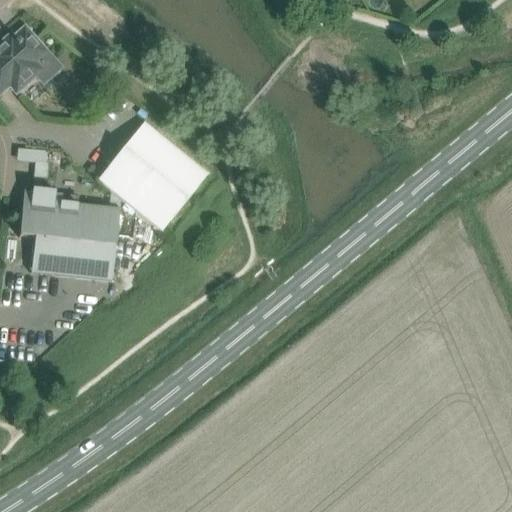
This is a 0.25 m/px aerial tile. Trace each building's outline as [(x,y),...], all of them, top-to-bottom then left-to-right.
[(0,97),(11,88),(16,94),(36,76),(43,84),(45,86),(62,71),(60,69),(54,61),(47,54),(25,28),(14,38),(5,45),(3,42),(0,44),(0,97)] [(120,201),(161,234),(209,175),(143,123),(96,182),(110,193),(120,201)] [(34,166),(32,191),(42,192),(42,184),(45,185),(47,167),(34,166)] [(57,236),(61,204),(62,195),(54,195),(54,193),(42,192),(32,191),(31,192),(24,191),(19,232),(57,236)] [(110,193),(108,209),(119,210),(120,201),(110,193)] [(39,275),(111,283),(119,210),(108,209),(61,204),(57,236),(19,232),(19,239),(20,239),(20,237),(34,239),(32,265),(37,266),(40,269),(39,275)]
